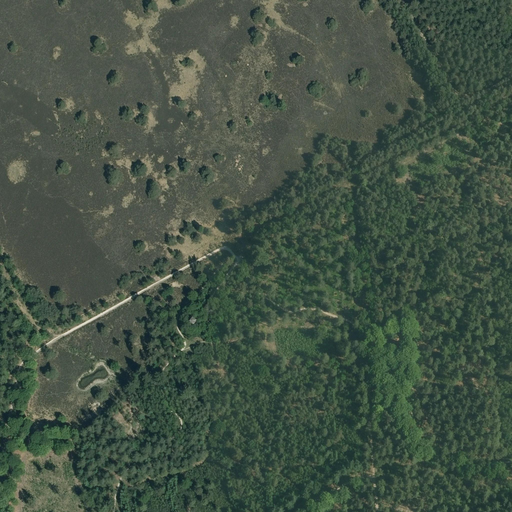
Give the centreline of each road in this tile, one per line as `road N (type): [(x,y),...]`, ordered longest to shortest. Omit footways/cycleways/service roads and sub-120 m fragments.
road 1 (track): [(61,337),(225,246),(241,260),(245,285),(291,314),(320,308),(365,332),(413,315),(420,370),(410,389),(419,428),(450,461),(511,462)]
road 2 (track): [(365,332),(378,511)]
road 3 (track): [(401,0),(460,98),(511,75)]
